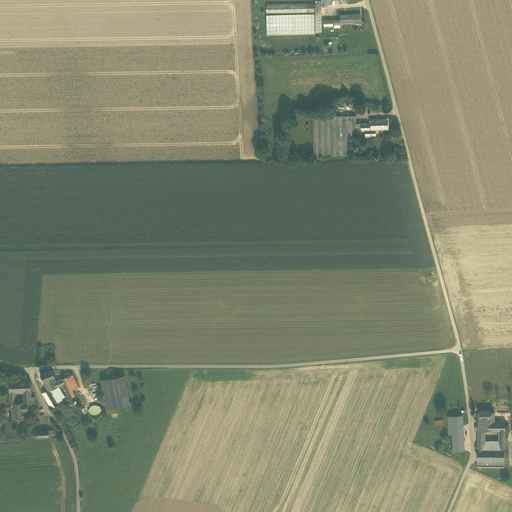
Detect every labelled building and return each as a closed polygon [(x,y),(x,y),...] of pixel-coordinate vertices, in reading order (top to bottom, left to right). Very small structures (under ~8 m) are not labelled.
[(266,13),(314,12),(314,10),(314,3),(266,4),(266,13)] [(321,10),(314,10),(314,12),(314,13),(266,14),(266,33),(322,32),(321,10)] [(340,18),(340,25),(343,25),(353,24),(361,23),(360,13),(352,13),(352,14),(340,14),(340,18)] [(323,19),(323,28),(334,27),(335,27),(340,25),(340,18),(340,19),(323,19)] [(312,116),(313,156),(349,155),(348,136),(348,121),(342,121),(342,115),(312,116)] [(356,115),(348,115),(348,121),(348,136),(356,136),(356,132),(361,132),(361,130),(360,124),(356,124),(356,115)] [(374,134),(374,133),(374,129),(382,129),(387,128),(387,119),(370,120),(370,123),(360,124),(361,130),(365,130),(365,136),(369,136),(371,136),(371,134),(374,134)] [(356,158),(358,158),(358,157),(368,157),(368,149),(357,149),(356,158)] [(40,374),(43,380),(54,375),(51,369),(40,374)] [(66,376),(72,389),(77,387),(72,374),(66,376)] [(59,386),(63,384),(61,378),(56,380),(54,375),(43,380),(47,390),(47,391),(50,390),(59,386)] [(100,379),(106,408),(129,404),(124,375),(100,379)] [(63,384),(66,391),(72,389),(66,376),(61,378),(63,384)] [(16,392),(24,391),(31,391),(30,381),(29,379),(23,379),(14,380),(9,380),(9,392),(16,392)] [(59,386),(50,390),(57,401),(57,402),(62,399),(62,398),(65,396),(59,386)] [(57,401),(50,390),(47,391),(47,390),(42,393),(51,408),(54,406),(58,403),(57,402),(57,401)] [(11,402),(12,420),(24,419),(24,411),(27,411),(27,402),(24,402),(16,402),(11,402)] [(97,419),(98,418),(100,417),(102,414),(102,411),(102,409),(101,407),(98,405),(96,405),(93,405),(90,406),(89,408),(88,411),(88,414),(89,416),(92,418),(94,419),(97,419)] [(484,429),(484,430),(500,430),(505,430),(505,421),(494,421),(495,412),(493,412),(492,417),(485,417),(484,423),(484,429)] [(448,434),(451,434),(463,433),(462,414),(452,415),(447,416),(447,419),(448,434)] [(36,430),(36,437),(56,436),(56,429),(36,430)] [(464,450),(463,433),(451,434),(453,451),(464,450)] [(500,441),(500,440),(484,440),(484,444),(484,448),(500,448),(500,444),(500,441)] [(505,459),(505,448),(500,448),(484,448),(477,448),(477,459),(477,466),(504,467),(504,464),(505,459)]
